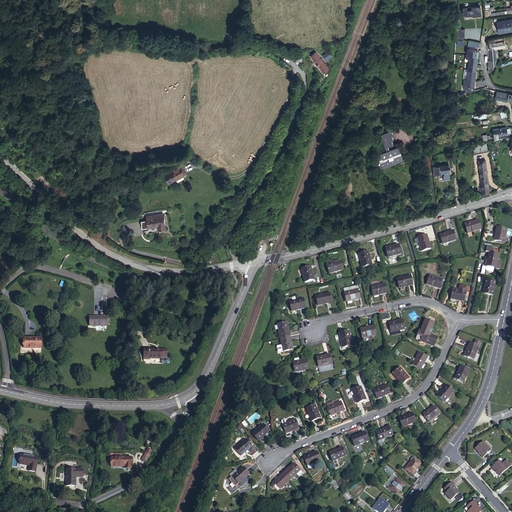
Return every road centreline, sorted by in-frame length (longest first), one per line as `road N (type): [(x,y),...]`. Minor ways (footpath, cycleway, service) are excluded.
road 1 (tertiary): [(254,263),(511,195)]
road 2 (residential): [(459,320),(434,370),(408,399),(270,459)]
road 3 (residential): [(237,264),(231,229),(303,91),(293,64)]
road 4 (unclassified): [(170,273),(110,255),(0,156)]
road 5 (unclassified): [(170,273),(131,275),(88,258),(0,191)]
road 6 (tertiary): [(164,401),(94,404),(7,390)]
road 7 (residential): [(459,320),(415,299),(324,320),(314,330)]
road 8 (residential): [(171,435),(131,481),(80,504),(50,500)]
road 9 (tertiary): [(254,263),(199,384)]
